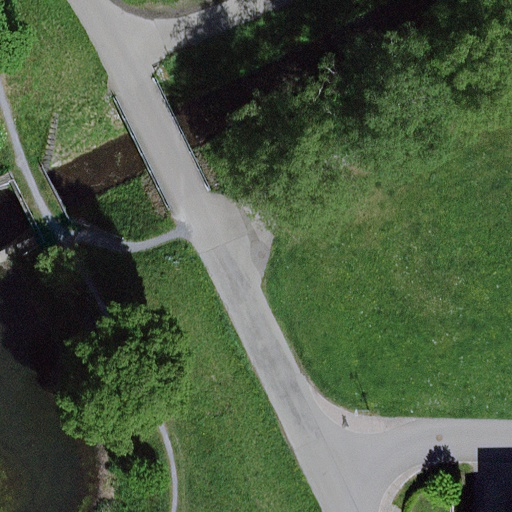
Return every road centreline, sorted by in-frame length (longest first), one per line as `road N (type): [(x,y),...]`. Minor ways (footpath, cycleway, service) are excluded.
road 1 (residential): [(327,441),(288,398),(118,56)]
road 2 (track): [(511,52),(213,248)]
road 3 (residential): [(511,445),(327,441)]
road 4 (residential): [(252,0),(118,56)]
